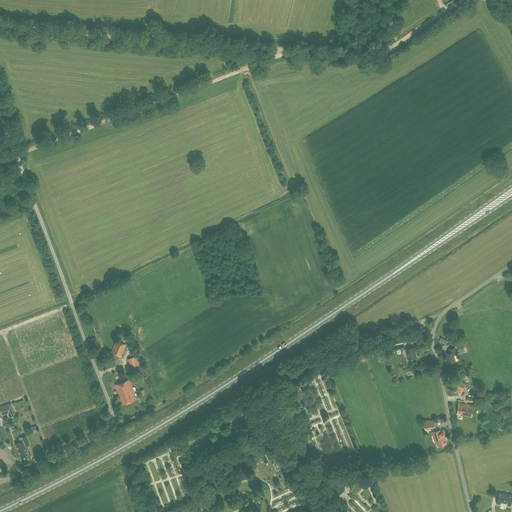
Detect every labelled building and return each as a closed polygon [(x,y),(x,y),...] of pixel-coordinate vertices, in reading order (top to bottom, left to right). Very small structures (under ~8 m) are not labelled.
[(392,345),(403,343),(402,338),(388,341),(389,347),(392,346),(392,345)] [(458,349),(464,347),(466,347),(465,340),(456,342),(458,349)] [(111,352),(121,356),(126,345),(116,341),(111,352)] [(403,343),(392,345),(392,346),(393,352),(404,349),(403,343)] [(408,359),(416,358),(414,347),(406,349),(408,359)] [(450,352),(447,353),(449,362),(455,361),(453,354),(456,353),(455,348),(449,349),(450,352)] [(360,360),(371,355),(370,353),(368,350),(366,351),(366,350),(365,350),(357,353),(360,360)] [(142,367),(137,355),(128,359),(132,371),(142,367)] [(143,379),(140,370),(134,371),(137,381),(143,379)] [(128,380),(116,385),(123,404),(135,399),(128,380)] [(457,380),(452,390),(461,393),(465,384),(457,380)] [(449,402),(459,445),(511,434),(511,390),(511,389),(483,394),(482,397),(481,405),(483,405),(484,402),(486,400),(497,398),(499,398),(500,399),(500,403),(501,414),(501,418),(501,427),(500,429),(498,431),(487,433),(485,433),(485,431),(483,428),(483,427),(482,427),(481,427),(481,429),(480,435),(475,436),(462,435),(460,433),(458,429),(451,402),(449,402)] [(16,415),(12,403),(0,406),(3,416),(8,414),(10,417),(16,415)] [(459,403),(457,414),(471,417),(473,406),(467,404),(467,406),(465,406),(466,404),(459,403)] [(434,421),(424,423),(425,430),(432,428),(435,428),(434,421)] [(435,428),(432,428),(433,432),(432,432),(435,441),(437,440),(438,446),(447,444),(446,440),(446,437),(445,437),(444,432),(441,433),(440,430),(436,431),(435,428)] [(25,447),(26,447),(25,446),(29,444),(26,435),(22,437),(23,440),(14,444),(17,450),(18,450),(21,458),(29,456),(25,447)] [(506,493),(498,492),(496,504),(501,504),(507,505),(511,506),(511,498),(511,494),(509,494),(508,497),(505,496),(506,493)]
